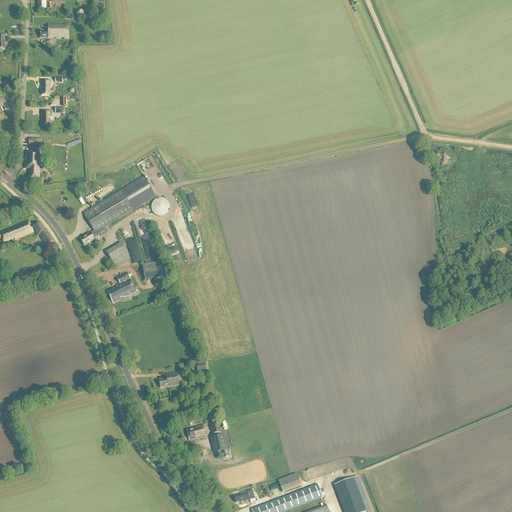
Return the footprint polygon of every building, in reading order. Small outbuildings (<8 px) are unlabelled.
[(35,0),(36,1),(38,1),(38,10),(46,9),(51,9),(51,4),(46,4),(45,0),(49,0),(50,2),(53,2),(60,2),(64,2),(63,0),(35,0)] [(40,31),(40,39),(47,39),(53,40),(53,39),(56,39),(56,40),(61,40),(61,39),(64,39),(64,40),(69,40),(69,25),(48,25),(48,31),(40,31)] [(49,89),(50,89),(50,81),(40,81),(40,85),(41,85),(41,88),(41,92),(41,96),(49,96),(49,89)] [(51,111),(41,111),(41,115),(42,115),(42,118),(41,118),(41,121),(42,121),(42,127),(51,127),(51,124),(50,124),(50,121),(51,121),(51,111)] [(24,170),(30,170),(29,178),(38,178),(38,176),(39,176),(41,153),(25,152),(24,170)] [(138,164),(142,172),(149,168),(145,160),(138,164)] [(143,177),(121,191),(83,214),(93,231),(90,234),(80,240),(84,247),(94,241),(94,240),(100,236),(98,232),(101,230),(156,198),(143,177)] [(169,210),(168,204),(164,200),(159,199),(154,201),(151,206),(151,212),(155,216),(161,217),(166,215),(169,210)] [(15,241),(33,233),(28,221),(13,228),(0,233),(0,239),(2,239),(4,243),(14,239),(15,241)] [(47,248),(54,242),(48,234),(46,235),(45,233),(39,223),(31,227),(36,237),(39,236),(41,239),(47,248)] [(113,265),(129,255),(122,243),(106,253),(113,265)] [(133,263),(142,261),(138,243),(129,245),(133,263)] [(165,275),(161,261),(141,265),(144,280),(165,275)] [(112,289),(107,292),(113,305),(120,301),(120,298),(128,297),(137,293),(127,273),(116,278),(120,285),(112,289)] [(179,385),(177,374),(166,375),(167,379),(159,381),(160,388),(167,387),(179,385)] [(212,434),(221,432),(218,421),(209,424),(210,431),(212,434)] [(190,440),(206,436),(203,425),(187,429),(190,440)] [(229,457),(228,450),(228,449),(225,435),(211,438),(215,453),(222,451),(224,459),(229,457)] [(282,492),(301,485),(297,474),(278,481),(282,492)] [(344,511),(365,511),(370,511),(357,477),(334,485),(344,511)] [(285,511),(323,498),(317,485),(252,509),(252,511),(285,511)] [(250,500),(254,499),(252,491),(251,491),(247,492),(241,494),(241,495),(234,497),(236,503),(244,501),(245,501),(249,500),(250,500)]
